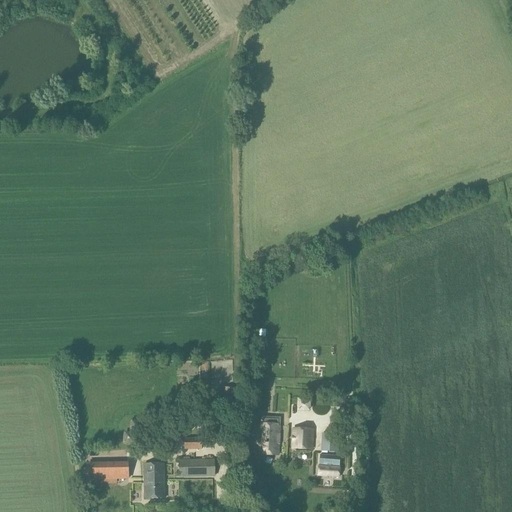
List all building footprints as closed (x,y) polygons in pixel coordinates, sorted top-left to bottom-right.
[(345,420),(355,420),(354,405),(344,405),(345,420)] [(279,426),(261,425),(259,454),(278,455),(279,426)] [(293,428),(292,449),(312,450),(313,430),(293,428)] [(322,434),(321,451),(339,452),(340,435),(322,434)] [(201,439),(184,439),(185,450),(202,449),(202,447),(207,447),(207,441),(201,441),(201,439)] [(319,476),(338,477),(340,456),(320,455),(319,476)] [(214,460),(179,461),(179,477),(215,477),(214,460)] [(145,499),(165,499),(164,464),(144,465),(145,499)] [(95,466),(87,467),(88,480),(96,479),(96,480),(128,479),(128,465),(95,466)]
